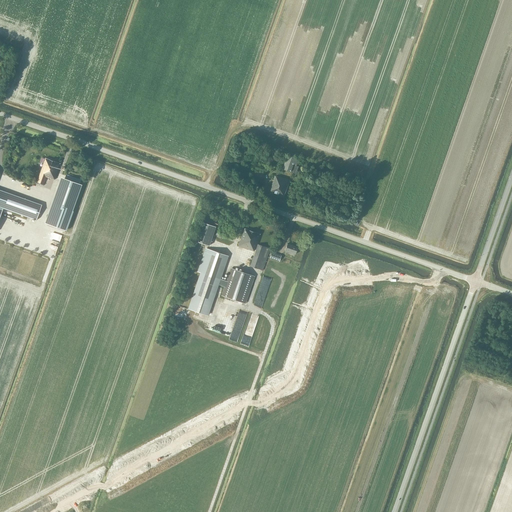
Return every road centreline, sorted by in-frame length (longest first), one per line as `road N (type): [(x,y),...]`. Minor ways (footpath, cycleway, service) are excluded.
road 1 (unclassified): [(475,281),(0,114)]
road 2 (tertiary): [(394,511),(475,281)]
